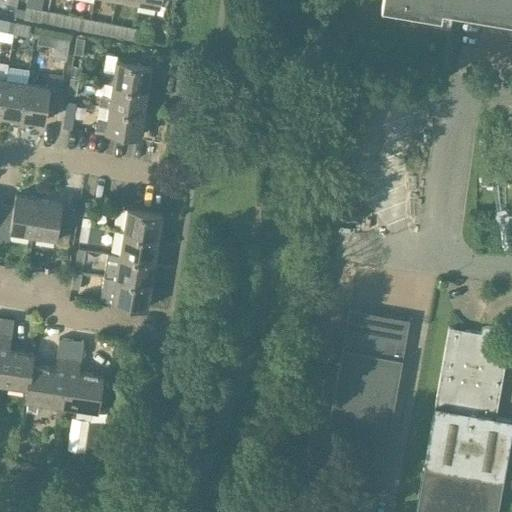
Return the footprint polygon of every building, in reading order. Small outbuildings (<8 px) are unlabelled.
[(511,0),(382,0),(381,10),(441,20),(442,12),(511,24),(511,0)] [(46,23),(48,11),(26,6),(23,19),(46,23)] [(67,27),(70,15),(48,11),(46,23),(67,27)] [(89,31),(91,19),(70,15),(67,27),(89,31)] [(0,18),(0,31),(14,34),(15,21),(0,18)] [(110,35),(112,23),(91,19),(89,31),(110,35)] [(28,37),(31,24),(15,21),(14,34),(28,37)] [(131,39),(133,27),(112,23),(110,35),(131,39)] [(152,43),(155,32),(133,27),(131,39),(152,43)] [(84,39),(76,37),(74,53),(82,55),(84,39)] [(0,121),(1,116),(6,81),(8,66),(8,63),(0,61),(0,121)] [(116,62),(114,73),(104,72),(102,82),(113,83),(112,85),(147,90),(151,67),(116,62)] [(14,124),(21,125),(27,84),(30,69),(8,66),(6,81),(1,116),(15,119),(14,124)] [(49,74),(47,87),(27,84),(21,125),(28,126),(29,121),(44,123),(46,107),(59,109),(64,76),(49,74)] [(68,94),(76,95),(78,80),(71,78),(68,94)] [(99,105),(109,107),(109,108),(144,114),(147,90),(112,85),(111,97),(100,96),(99,105)] [(75,103),(67,102),(64,118),(73,119),(75,103)] [(99,105),(95,130),(110,132),(140,136),(144,114),(109,108),(109,107),(99,105)] [(510,150),(505,150),(497,150),(489,150),(489,174),(510,173),(510,163),(503,163),(502,162),(510,162),(510,150)] [(2,203),(1,211),(0,214),(0,233),(10,235),(10,232),(33,236),(39,199),(16,196),(14,205),(2,203)] [(39,199),(33,236),(36,237),(53,239),(54,240),(54,242),(68,245),(73,214),(60,212),(62,203),(39,199)] [(85,201),(83,218),(91,219),(93,203),(85,201)] [(124,232),(159,238),(163,215),(127,209),(124,232)] [(82,225),(79,241),(88,242),(90,226),(82,225)] [(159,238),(124,232),(120,256),(155,262),(159,238)] [(77,248),(75,264),(83,265),(86,250),(77,248)] [(104,276),(116,278),(116,279),(152,285),(155,262),(120,256),(108,254),(104,276)] [(71,287),(79,289),(82,274),(73,272),(71,287)] [(104,276),(100,300),(112,302),(148,308),(152,285),(116,279),(116,278),(104,276)] [(349,309),(342,348),(328,428),(388,439),(410,319),(349,309)] [(1,318),(0,326),(0,383),(27,388),(31,364),(33,352),(9,349),(13,320),(1,318)] [(448,327),(424,467),(415,511),(496,511),(503,480),(511,425),(511,419),(495,417),(508,338),(448,327)] [(31,364),(27,388),(28,388),(26,399),(62,405),(72,341),(61,339),(56,368),(31,364)] [(72,341),(62,405),(98,410),(104,376),(80,372),(84,343),(72,341)] [(88,421),(82,460),(98,463),(104,423),(88,421)] [(336,433),(334,443),(356,447),(346,511),(374,511),(385,451),(381,451),(383,442),(336,433)]
